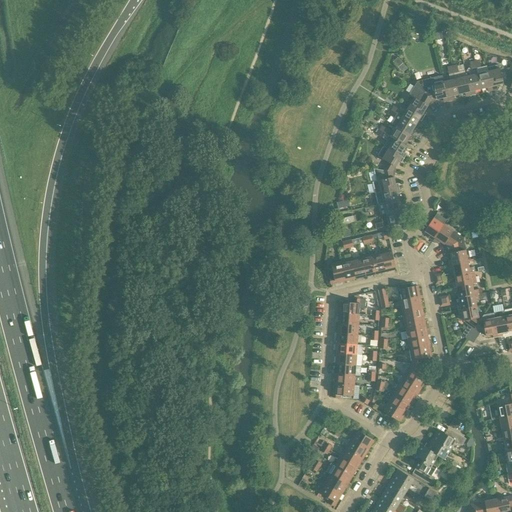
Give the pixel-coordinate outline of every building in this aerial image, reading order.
[(472,76),(467,77),(471,95),(476,94),(475,91),(482,89),(479,74),(477,75),(476,68),(474,61),(469,62),(472,76)] [(457,65),(452,66),(453,74),(455,79),(458,95),(465,93),(466,96),(471,95),(467,77),(466,77),(464,70),(458,72),(457,65)] [(488,68),(489,72),(493,90),(498,89),(497,86),(504,84),(500,69),(499,65),(488,68)] [(493,90),(489,72),(479,74),(482,89),(488,88),(488,91),(493,90)] [(455,79),(453,74),(448,75),(450,81),(445,82),(449,100),(454,99),(453,96),(458,95),(455,79)] [(449,100),(445,82),(443,76),(417,82),(417,83),(432,103),(436,100),(443,98),(444,101),(449,100)] [(432,103),(417,83),(409,95),(414,98),(409,107),(425,117),(427,113),(425,112),(428,106),(432,103)] [(422,122),(425,117),(409,107),(406,112),(400,108),(399,110),(393,106),(391,110),(416,126),(420,120),(422,122)] [(413,131),(416,126),(391,110),(388,115),(394,118),(391,124),(397,127),(412,137),(415,133),(413,131)] [(410,141),(412,137),(397,127),(393,133),(388,129),(382,126),(379,130),(394,140),(394,139),(404,145),(407,140),(410,141)] [(408,147),(404,145),(394,139),(394,140),(379,130),(376,134),(382,138),(383,137),(388,140),(384,146),(405,159),(407,155),(405,153),(408,147)] [(402,163),(405,159),(384,146),(378,156),(388,162),(383,171),(395,173),(396,167),(399,162),(402,163)] [(394,177),(395,173),(383,171),(374,169),(377,181),(373,182),(376,194),(382,192),(400,188),(398,183),(396,184),(394,177)] [(401,193),(400,188),(382,192),(376,194),(378,205),(384,204),(400,201),(398,194),(401,193)] [(349,199),(337,201),(339,208),(351,206),(349,199)] [(384,204),(378,205),(381,216),(405,211),(404,205),(401,206),(400,201),(384,204)] [(406,215),(405,211),(381,216),(382,222),(376,224),(377,229),(405,223),(403,216),(406,215)] [(433,241),(443,225),(446,221),(437,214),(425,232),(430,235),(429,238),(433,241)] [(341,225),(354,222),(353,216),(343,218),(341,224),(341,225)] [(447,250),(463,238),(453,231),(453,232),(443,225),(433,241),(437,244),(439,241),(444,245),(447,250)] [(466,250),(463,238),(447,250),(450,254),(451,260),(449,260),(450,265),(467,262),(465,250),(466,250)] [(392,250),(381,252),(386,272),(396,270),(392,250)] [(386,272),(381,252),(371,255),(375,274),(386,272)] [(375,274),(371,255),(361,257),(366,277),(375,274)] [(366,277),(361,257),(352,259),(356,279),(366,277)] [(356,279),(352,259),(341,262),(346,281),(356,279)] [(346,281),(341,262),(331,264),(334,277),(329,278),(331,285),(346,281)] [(469,268),(467,262),(450,265),(451,271),(453,270),(454,276),(475,272),(474,267),(469,268)] [(477,284),(475,272),(454,276),(456,282),(453,283),(454,288),(472,285),(477,284)] [(473,291),(472,285),(454,288),(455,293),(458,292),(459,298),(479,294),(478,290),(473,291)] [(398,290),(400,301),(420,297),(418,286),(398,290)] [(380,290),(382,304),(388,303),(386,289),(380,290)] [(480,300),(479,294),(459,298),(460,305),(457,305),(458,310),(476,307),(475,301),(480,300)] [(449,296),(440,298),(441,306),(451,304),(449,296)] [(422,307),(420,297),(400,301),(402,311),(422,307)] [(366,300),(359,299),(354,299),(354,303),(340,302),(339,313),(359,314),(360,309),(363,309),(365,307),(366,300)] [(424,317),(422,307),(402,311),(404,320),(424,317)] [(474,329),(481,320),(478,318),(476,307),(458,310),(459,315),(462,315),(463,321),(465,321),(466,323),(470,326),(474,329)] [(508,332),(505,311),(493,313),(498,337),(503,336),(502,333),(508,332)] [(359,324),(359,314),(339,313),(338,323),(359,324)] [(498,337),(493,313),(484,315),(481,320),(474,329),(478,331),(483,335),(485,334),(485,336),(492,335),(493,338),(498,337)] [(426,327),(424,317),(404,320),(406,330),(426,327)] [(358,334),(359,324),(338,323),(338,333),(358,334)] [(428,337),(426,327),(406,330),(408,341),(428,337)] [(357,345),(358,334),(338,333),(337,343),(357,345)] [(430,346),(428,337),(408,341),(409,350),(430,346)] [(356,355),(357,345),(337,343),(336,354),(356,355)] [(431,357),(430,346),(409,350),(412,364),(420,366),(423,366),(422,359),(431,357)] [(355,365),(356,355),(336,354),(335,364),(355,365)] [(355,375),(355,365),(335,364),(335,374),(355,375)] [(417,371),(420,366),(412,364),(404,377),(422,388),(428,378),(417,371)] [(354,386),(355,375),(335,374),(334,384),(354,386)] [(417,396),(422,388),(404,377),(399,385),(417,396)] [(353,396),(354,386),(334,384),(333,398),(340,398),(340,395),(353,396)] [(417,396),(399,385),(393,394),(411,405),(417,396)] [(408,410),(411,405),(393,394),(388,403),(408,415),(411,411),(408,410)] [(511,403),(498,406),(497,402),(489,406),(492,419),(499,418),(511,415),(511,403)] [(408,415),(388,403),(383,411),(400,422),(404,417),(406,418),(408,415)] [(511,415),(499,418),(502,429),(511,426),(511,415)] [(450,425),(457,429),(461,422),(454,418),(450,425)] [(336,425),(333,430),(340,434),(342,429),(336,425)] [(511,426),(502,429),(504,440),(511,438),(511,426)] [(438,430),(432,439),(450,450),(455,442),(462,446),(466,439),(448,428),(444,434),(438,430)] [(356,430),(351,440),(368,451),(374,441),(356,430)] [(444,459),(450,450),(432,439),(427,448),(426,448),(438,455),(444,459)] [(368,451),(351,440),(345,449),(363,459),(368,451)] [(325,443),(323,447),(329,451),(332,446),(325,443)] [(432,465),(438,455),(426,448),(427,448),(420,444),(414,454),(432,465)] [(363,459),(345,449),(340,457),(358,468),(363,459)] [(436,467),(432,465),(414,454),(408,463),(416,468),(413,473),(429,484),(433,477),(431,476),(436,467)] [(358,468),(340,457),(335,466),(353,476),(358,468)] [(353,476),(335,466),(332,464),(326,472),(330,475),(347,485),(353,476)] [(398,469),(392,479),(414,492),(416,489),(410,485),(413,479),(398,469)] [(347,485),(330,475),(325,483),(342,493),(347,485)] [(414,492),(392,479),(386,488),(402,497),(405,492),(412,496),(414,492)] [(334,507),(342,493),(325,483),(319,492),(331,499),(328,503),(334,507)] [(402,497),(386,488),(381,497),(403,511),(405,507),(398,503),(402,497)] [(511,495),(495,499),(497,511),(510,511),(510,506),(511,505),(511,495)] [(402,511),(403,511),(381,497),(375,507),(383,511),(393,511),(394,510),(397,511),(402,511)] [(497,511),(495,499),(470,504),(476,511),(497,511)]
